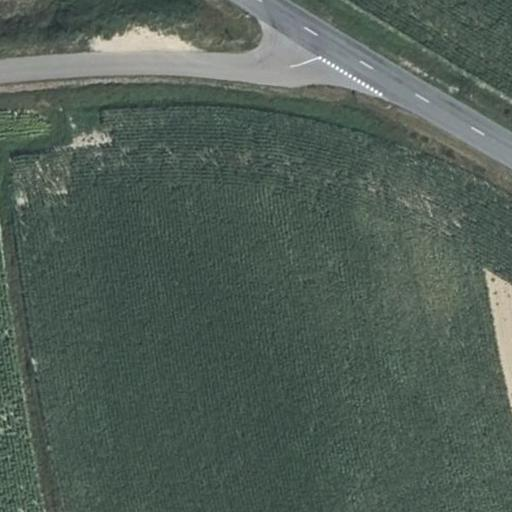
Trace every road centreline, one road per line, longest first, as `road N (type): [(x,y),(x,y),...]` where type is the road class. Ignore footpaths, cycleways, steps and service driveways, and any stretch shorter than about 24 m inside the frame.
road 1 (unclassified): [(0,69),(291,67),(340,50)]
road 2 (tertiary): [(340,50),(511,150)]
